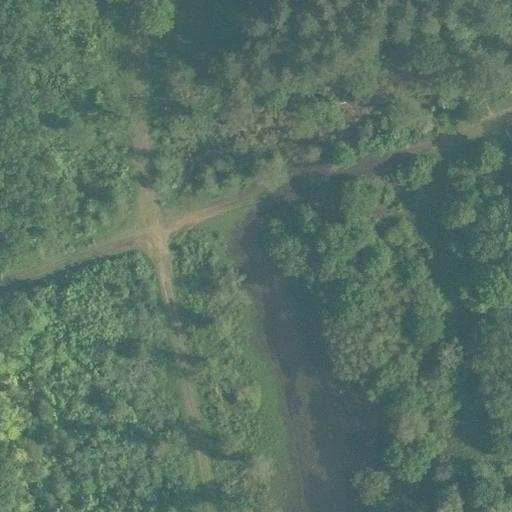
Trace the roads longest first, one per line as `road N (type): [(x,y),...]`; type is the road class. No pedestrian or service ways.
road 1 (track): [(149,231),(511,114)]
road 2 (track): [(149,231),(198,511)]
road 3 (track): [(149,231),(136,0)]
